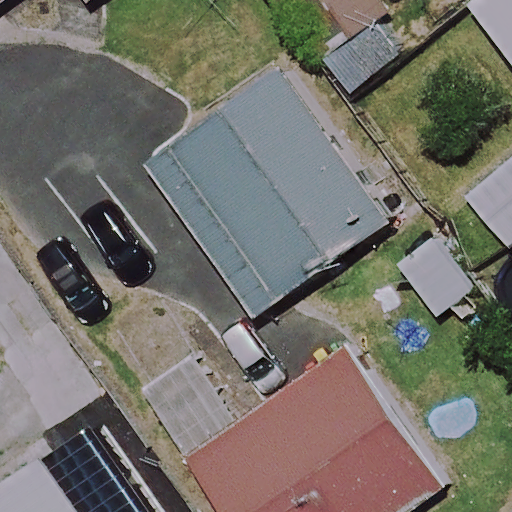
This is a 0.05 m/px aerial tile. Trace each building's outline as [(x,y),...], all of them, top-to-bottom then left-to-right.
[(271,0),(349,108),(423,55),(384,0),(271,0)] [(511,0),(487,0),(480,7),(511,44),(511,0)] [(396,225),(291,70),(156,161),(261,316),(396,225)] [(511,246),(511,166),(473,193),(511,247),(511,246)] [(414,511),(443,491),(339,346),(188,454),(229,511),(414,511)] [(84,511),(48,459),(0,492),(0,511),(84,511)]
